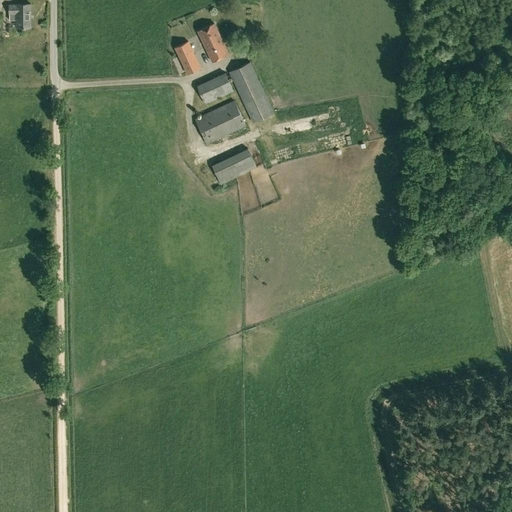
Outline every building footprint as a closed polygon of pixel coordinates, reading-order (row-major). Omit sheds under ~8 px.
[(9,19),(16,20),(16,27),(31,27),(31,3),(16,4),(9,4),(9,13),(9,19)] [(229,54),(214,23),(198,31),(212,61),(229,54)] [(188,41),(175,47),(187,73),(200,67),(188,41)] [(229,71),(244,103),(253,121),(274,112),(250,61),(229,71)] [(234,89),(226,71),(197,85),(204,103),(234,89)] [(245,124),(234,100),(196,118),(207,142),(245,124)] [(285,124),(277,125),(279,137),(287,136),(285,124)] [(248,148),(212,164),(221,184),(257,166),(248,148)]
